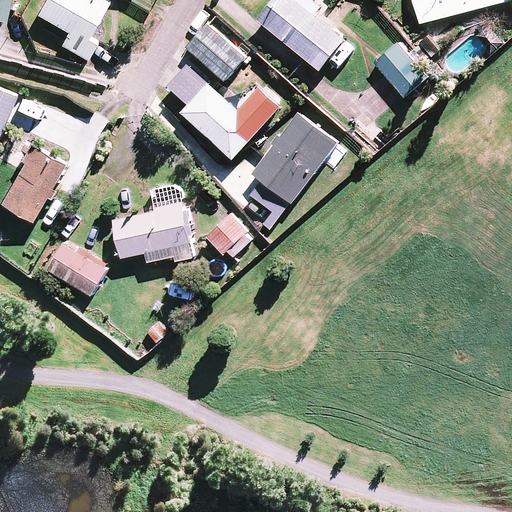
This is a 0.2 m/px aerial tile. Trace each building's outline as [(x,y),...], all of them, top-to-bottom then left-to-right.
[(13,0),(0,0),(0,18),(9,21),(13,0)] [(45,0),(38,13),(69,30),(61,44),(84,57),(88,59),(99,42),(90,37),(111,0),(110,0),(45,0)] [(322,7),(313,0),(276,0),(260,20),(322,69),(346,39),(316,15),(322,7)] [(511,0),(415,0),(421,24),(511,0)] [(247,56),(210,25),(189,48),(225,79),(235,68),(251,82),(257,74),(242,61),(247,56)] [(506,42),(491,26),(480,37),(494,53),(506,42)] [(429,77),(399,43),(377,62),(407,97),(429,77)] [(0,135),(18,95),(0,87),(0,135)] [(291,140),(235,90),(202,127),(258,176),(291,140)] [(59,183),(71,164),(32,141),(21,160),(25,162),(2,202),(37,222),(51,197),(55,199),(63,185),(59,183)] [(265,209),(252,196),(241,207),(254,220),(265,209)] [(196,257),(184,202),(158,208),(159,211),(117,219),(124,257),(149,252),(151,261),(177,256),(178,260),(196,257)] [(255,237),(234,214),(210,236),(231,259),(255,237)] [(110,269),(66,242),(50,268),(94,295),(110,269)] [(170,332),(161,320),(149,330),(158,342),(170,332)]
